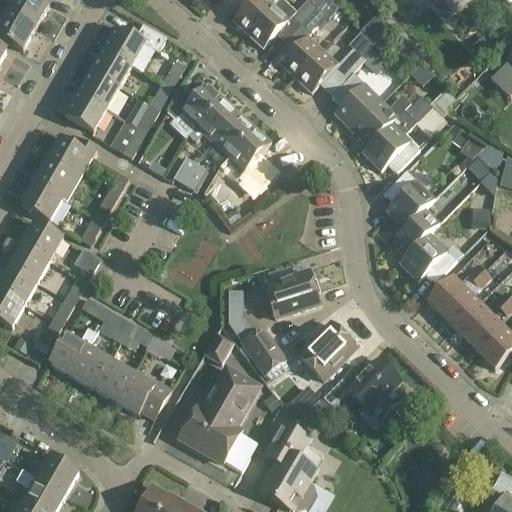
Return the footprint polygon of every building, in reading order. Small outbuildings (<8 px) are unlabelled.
[(33,0),(14,0),(6,15),(36,33),(49,9),(33,0)] [(248,38),(280,3),(276,0),(267,0),(266,2),(263,0),(254,0),(233,24),(248,38)] [(385,0),(387,2),(388,3),(392,0),(442,0),(452,13),(470,0),(385,0)] [(339,12),(328,1),(317,11),(298,32),(307,40),(281,68),(296,82),(322,54),(315,47),(320,41),(319,34),(318,32),(327,22),(328,23),(339,12)] [(248,38),(264,52),(290,24),(298,32),(317,11),(308,3),(296,16),(282,2),(280,3),(248,38)] [(0,11),(0,40),(23,54),(36,33),(6,15),(0,11)] [(167,42),(143,28),(135,42),(116,31),(103,53),(133,70),(145,48),(159,56),(167,42)] [(394,53),(382,41),(375,48),(388,60),(394,53)] [(0,69),(8,56),(0,50),(0,69)] [(338,69),(322,54),(296,82),(312,97),(333,74),(337,77),(329,85),(338,93),(353,76),(354,77),(364,67),(366,63),(353,52),(338,69)] [(103,53),(91,75),(120,92),(133,70),(103,53)] [(366,63),(364,67),(376,78),(388,67),(374,55),(369,60),(366,63)] [(509,64),(491,83),(510,101),(511,99),(511,55),(507,61),(509,64)] [(171,92),(185,67),(178,63),(163,88),(171,92)] [(421,67),(410,78),(423,91),(434,80),(421,67)] [(78,97),(107,114),(120,92),(91,75),(78,97)] [(334,117),(353,135),(382,106),(354,77),(353,76),(338,93),(338,94),(332,101),(341,110),(334,117)] [(168,116),(176,123),(181,117),(197,131),(223,102),(207,87),(194,101),(183,90),(168,116)] [(163,88),(150,110),(159,115),(171,92),(163,88)] [(107,114),(78,97),(65,119),(94,136),(107,114)] [(353,135),(368,150),(392,126),(393,127),(404,115),(408,111),(417,102),(412,98),(407,104),(402,100),(390,113),(382,106),(353,135)] [(417,102),(408,111),(419,122),(428,113),(425,110),(427,109),(419,101),(417,102)] [(223,102),(197,131),(189,139),(196,145),(204,137),(213,145),(239,116),(223,102)] [(138,103),(125,124),(136,130),(149,110),(138,103)] [(146,137),(159,115),(150,110),(137,132),(146,137)] [(368,150),(362,156),(381,175),(388,168),(397,177),(420,154),(405,139),(417,127),(404,115),(393,127),(392,126),(368,150)] [(255,131),(239,116),(213,145),(228,160),(255,131)] [(235,184),(245,193),(270,166),(261,158),(272,146),(255,131),(228,160),(244,174),(235,184)] [(460,148),(465,150),(470,142),(452,131),(446,139),(449,141),(448,143),(459,149),(460,148)] [(137,132),(122,157),(132,162),(142,145),(146,137),(137,132)] [(47,165),(77,182),(89,162),(93,164),(97,156),(72,142),(69,148),(60,143),(47,165)] [(487,150),(477,161),(485,169),(491,175),(492,175),(500,167),(501,153),(490,146),(487,150)] [(280,155),(274,162),(274,168),(294,186),(304,178),(280,155)] [(173,182),(185,189),(198,167),(186,160),(173,182)] [(77,182),(47,165),(34,187),(64,204),(77,182)] [(185,189),(194,195),(207,172),(198,167),(185,189)] [(386,214),(404,232),(405,232),(424,212),(425,213),(435,203),(407,175),(384,198),(393,207),(386,214)] [(113,189),(122,194),(128,183),(119,178),(113,189)] [(21,209),(38,219),(51,227),(64,204),(34,187),(21,209)] [(106,200),(116,205),(122,194),(113,189),(106,200)] [(106,200),(98,213),(108,219),(116,205),(106,200)] [(231,230),(242,222),(234,212),(224,220),(231,230)] [(394,242),(409,256),(410,257),(429,237),(430,237),(440,227),(425,213),(424,212),(405,232),(404,232),(394,242)] [(473,213),(473,233),(489,233),(492,214),(483,213),(473,213)] [(94,221),(85,236),(95,241),(103,227),(94,221)] [(34,226),(21,249),(50,266),(63,243),(34,226)] [(434,287),(448,273),(457,264),(430,237),(429,237),(410,257),(409,256),(399,266),(418,285),(425,278),(434,287)] [(21,249),(9,271),(38,288),(50,266),(21,249)] [(90,260),(82,274),(92,279),(100,265),(90,260)] [(441,319),(485,275),(480,270),(469,281),(462,288),(453,279),(427,305),(441,319)] [(9,271),(0,285),(0,295),(25,310),(38,288),(9,271)] [(276,322),(320,308),(309,275),(266,289),(276,322)] [(441,319),(455,332),(480,306),(473,299),(481,292),(491,281),(485,275),(441,319)] [(78,282),(69,296),(79,301),(87,287),(78,282)] [(0,295),(0,325),(12,332),(25,310),(0,295)] [(243,295),(228,295),(228,328),(244,316),(243,295)] [(511,302),(506,297),(495,308),(501,313),(511,302)] [(82,312),(96,320),(102,310),(88,302),(82,312)] [(507,319),(511,314),(511,302),(501,313),(507,319)] [(66,323),(74,309),(65,303),(57,317),(66,323)] [(468,346),(494,320),(480,306),(455,332),(468,346)] [(109,315),(104,324),(115,331),(121,322),(109,315)] [(482,359),(507,333),(494,320),(468,346),(482,359)] [(54,345),(62,331),(52,325),(44,339),(54,345)] [(356,352),(331,327),(299,360),(323,384),(356,352)] [(125,337),(140,345),(145,336),(131,328),(125,337)] [(73,381),(90,352),(89,352),(97,338),(88,333),(80,347),(67,339),(50,368),(73,381)] [(253,364),(275,348),(264,333),(242,348),(253,364)] [(511,355),(511,337),(507,333),(482,359),(495,373),(511,355)] [(221,368),(233,347),(217,337),(204,358),(221,368)] [(25,357),(31,347),(20,340),(14,351),(25,357)] [(161,358),(167,349),(153,340),(147,350),(161,358)] [(286,364),(275,348),(253,364),(265,379),(286,364)] [(90,352),(73,381),(94,394),(111,365),(90,352)] [(378,363),(362,379),(354,371),(309,417),(319,426),(348,396),(366,413),(361,419),(376,434),(404,406),(393,394),(401,386),(378,363)] [(94,394),(117,406),(133,377),(111,365),(94,394)] [(223,467),(241,436),(235,433),(260,393),(227,374),(204,415),(197,411),(180,443),(223,467)] [(155,390),(133,377),(117,406),(139,419),(140,416),(154,424),(171,395),(157,387),(155,390)] [(305,385),(287,401),(302,418),(320,403),(305,385)] [(271,398),(262,405),(271,416),(280,409),(271,398)] [(289,511),(306,511),(316,498),(313,488),(309,486),(317,473),(325,459),(306,449),(310,443),(283,427),(265,459),(266,460),(269,454),(279,460),(259,495),(289,511)] [(37,482),(66,499),(79,476),(50,460),(37,482)] [(23,473),(17,484),(32,492),(25,504),(38,511),(58,511),(66,499),(37,482),(23,473)] [(511,511),(511,483),(501,477),(499,476),(490,491),(501,497),(492,511),(511,511)] [(153,491),(140,511),(193,511),(180,505),(180,506),(153,491)]
